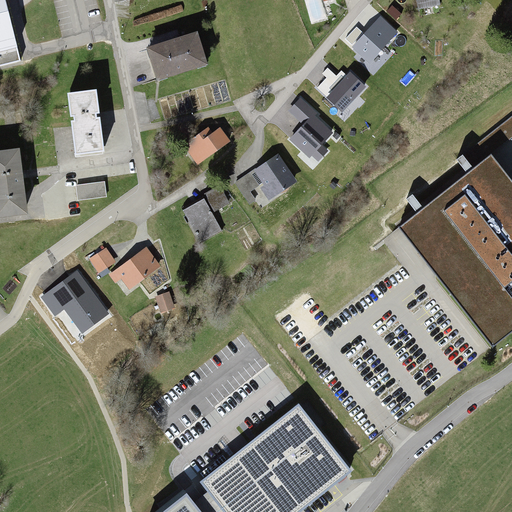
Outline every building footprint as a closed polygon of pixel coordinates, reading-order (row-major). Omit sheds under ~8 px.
[(0,0),(0,68),(20,64),(4,0),(0,0)] [(369,63),(397,32),(380,16),(352,47),(369,63)] [(198,34),(151,47),(159,77),(206,64),(198,34)] [(318,87),(340,108),(362,86),(339,64),(318,87)] [(98,89),(70,92),(77,154),(105,150),(98,89)] [(309,157),(331,134),(312,117),(291,140),(309,157)] [(511,139),(511,117),(473,148),(484,161),(511,139)] [(215,125),(185,148),(198,166),(229,143),(215,125)] [(21,149),(0,151),(0,211),(27,208),(21,149)] [(299,185),(280,155),(235,183),(249,207),(256,203),(250,193),(261,186),(271,202),(299,185)] [(492,345),(511,328),(511,189),(492,164),(404,232),(492,345)] [(105,185),(77,187),(78,199),(106,197),(105,185)] [(208,198),(183,211),(200,243),(220,232),(210,213),(230,203),(221,186),(206,194),(208,198)] [(108,249),(91,261),(100,274),(117,262),(108,249)] [(145,249),(110,275),(116,283),(122,279),(129,289),(158,266),(145,249)] [(108,314),(77,270),(41,297),(55,316),(64,309),(82,333),(108,314)] [(171,293),(157,297),(161,313),(176,309),(171,293)] [(294,511),(349,470),(297,408),(202,481),(227,511),(294,511)] [(196,511),(184,497),(164,511),(196,511)]
